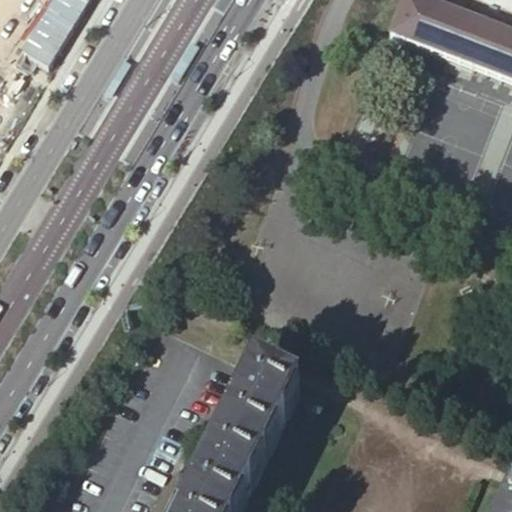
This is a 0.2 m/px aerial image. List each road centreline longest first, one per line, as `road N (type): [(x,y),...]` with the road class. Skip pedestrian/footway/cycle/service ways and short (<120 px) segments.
road 1 (primary): [(0,417),(250,0)]
road 2 (primary): [(146,0),(0,246)]
